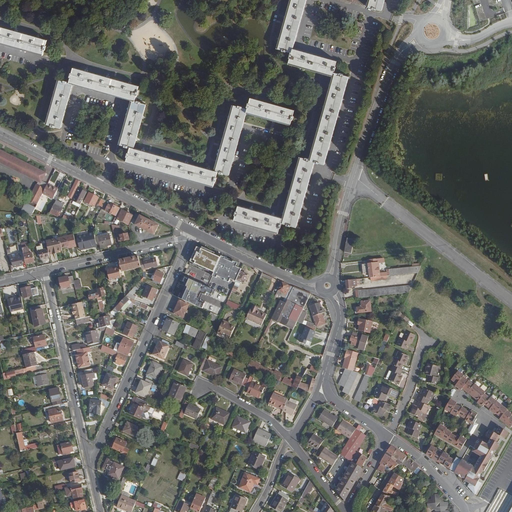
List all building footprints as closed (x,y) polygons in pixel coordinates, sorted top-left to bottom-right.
[(292,52),(293,48),(306,0),(289,0),(277,48),(282,49),(282,51),(285,51),(286,51),(291,52),(292,52)] [(367,0),(366,5),(372,7),(372,8),(376,10),(376,8),(381,10),(383,0),(367,0)] [(473,0),(480,21),(485,19),(479,0),(473,0)] [(487,0),(490,8),(496,6),(496,8),(501,7),(499,0),(487,0)] [(47,40),(0,26),(0,43),(43,55),(45,49),(46,49),(46,46),(45,46),(47,40)] [(336,61),(293,48),(292,52),(291,52),(289,57),(290,58),(289,64),(332,76),(333,72),(334,70),(335,70),(336,66),(335,66),(336,61)] [(131,100),(135,101),(136,95),(137,96),(139,90),(138,90),(139,86),(74,68),(72,73),(71,73),(70,77),(71,77),(69,83),(73,84),(131,100)] [(339,74),(333,72),(332,76),(309,158),(309,159),(315,161),(314,162),(318,163),(319,162),(324,163),(349,77),(343,75),(343,74),(340,73),(339,74)] [(73,84),(69,83),(67,82),(68,81),(64,80),(63,81),(58,80),(46,123),(52,125),(51,126),(55,127),(56,126),(61,127),(73,84)] [(248,107),(248,109),(247,112),(291,124),(292,119),(293,119),(294,115),(293,115),(295,110),(251,97),(249,103),(248,103),(248,107)] [(130,147),(134,148),(146,105),(140,103),(141,102),(137,101),(137,102),(135,101),(131,100),(119,144),(124,145),(124,147),(128,147),(128,146),(130,147)] [(247,112),(248,109),(242,108),(242,106),(238,105),(238,106),(232,105),(214,170),(217,171),(220,172),(220,173),(223,174),(224,173),(229,174),(247,112)] [(217,171),(214,170),(134,148),(130,147),(129,153),(128,152),(127,156),(128,156),(126,162),(213,186),(215,180),(216,180),(217,177),(216,177),(217,171)] [(43,193),(48,184),(42,181),(46,173),(0,150),(0,162),(39,182),(38,185),(36,185),(28,200),(37,205),(43,193)] [(296,226),(314,162),(315,161),(309,159),(309,158),(305,157),(305,158),(299,156),(282,218),(281,222),(287,223),(287,225),(290,226),(291,224),(296,226)] [(81,182),(77,180),(68,199),(72,201),(81,182)] [(58,189),(48,184),(43,193),(53,199),(58,189)] [(80,205),(87,192),(83,190),(83,191),(79,189),(73,201),(80,205)] [(94,207),(98,198),(89,193),(85,202),(94,207)] [(32,215),(35,208),(25,203),(20,213),(26,214),(32,215)] [(63,208),(54,204),(50,213),(59,217),(63,208)] [(108,205),(104,204),(102,209),(116,216),(120,209),(112,204),(111,206),(108,205)] [(281,223),(281,222),(282,218),(239,205),(237,211),(236,211),(235,214),(236,215),(234,221),(278,233),(279,227),(280,227),(281,224),(281,223)] [(132,215),(120,209),(116,216),(119,217),(118,219),(128,225),(132,217),(131,217),(132,215)] [(159,225),(136,213),(131,223),(154,235),(159,225)] [(117,233),(118,238),(119,242),(129,240),(128,234),(120,235),(120,232),(117,233)] [(98,237),(97,234),(94,235),(93,234),(78,237),(80,249),(96,246),(96,244),(99,243),(98,237)] [(69,248),(76,246),(74,235),(59,238),(61,248),(66,247),(69,246),(69,248)] [(99,243),(100,247),(112,245),(110,235),(98,237),(99,243)] [(57,251),(62,250),(61,248),(59,238),(46,241),(47,249),(49,253),(54,252),(57,251)] [(351,254),(354,240),(347,239),(345,252),(351,254)] [(214,274),(221,258),(214,255),(215,252),(202,247),(202,249),(197,247),(190,263),(214,274)] [(41,259),(50,257),(49,253),(47,249),(39,251),(41,259)] [(24,255),(26,264),(34,262),(32,253),(24,255)] [(16,257),(16,256),(15,256),(15,258),(13,258),(12,258),(14,267),(23,265),(21,256),(16,257)] [(237,280),(241,271),(241,269),(239,268),(236,266),(237,263),(233,261),(233,262),(225,259),(225,257),(221,256),(221,258),(214,274),(211,279),(215,280),(216,279),(216,278),(224,281),(223,283),(228,285),(230,279),(233,280),(236,281),(237,280)] [(133,269),(141,267),(140,262),(139,257),(120,261),(122,271),(131,270),(130,268),(133,268),(133,269)] [(141,267),(142,273),(145,272),(145,270),(159,267),(157,258),(140,262),(141,267)] [(384,259),(369,260),(370,264),(364,265),(365,274),(370,273),(370,278),(385,276),(385,273),(380,274),(380,272),(378,272),(378,269),(379,269),(379,264),(385,263),(384,259)] [(418,273),(421,266),(389,269),(389,276),(418,273)] [(120,273),(119,268),(116,268),(107,270),(109,280),(118,278),(118,277),(118,274),(120,273)] [(164,274),(157,271),(153,280),(160,282),(164,274)] [(248,274),(241,271),(237,280),(240,281),(244,283),(248,274)] [(273,278),(262,273),(261,276),(272,281),(273,278)] [(208,287),(183,276),(180,282),(220,300),(222,293),(208,287)] [(74,281),(73,277),(69,277),(60,279),(62,289),(70,287),(70,284),(74,284),(74,281)] [(126,297),(134,287),(133,285),(127,291),(125,280),(126,280),(125,277),(121,278),(126,297)] [(357,279),(346,280),(347,288),(352,288),(352,286),(357,286),(357,284),(357,279)] [(293,287),(283,282),(277,293),(287,298),(286,300),(285,302),(286,303),(293,287)] [(358,290),(359,298),(409,293),(412,285),(365,290),(358,290)] [(138,289),(135,286),(134,287),(126,297),(134,300),(136,296),(133,295),(138,289)] [(39,295),(37,288),(31,290),(30,287),(21,289),(24,298),(39,295)] [(151,304),(156,291),(148,287),(143,297),(141,296),(140,299),(151,304)] [(281,301),(277,308),(272,319),(280,323),(283,317),(286,324),(294,328),(297,322),(303,310),(311,295),(293,287),(286,303),(285,302),(281,301)] [(95,298),(95,299),(98,298),(100,309),(103,308),(104,308),(101,297),(105,296),(103,288),(97,290),(98,293),(89,295),(89,299),(95,298)] [(177,290),(174,296),(213,313),(216,307),(177,290)] [(24,309),(21,295),(8,298),(11,312),(24,309)] [(137,301),(134,300),(126,297),(113,310),(113,311),(118,313),(119,311),(121,309),(124,311),(129,306),(127,304),(128,303),(127,302),(129,300),(135,303),(137,301)] [(183,318),(189,305),(180,301),(174,314),(183,318)] [(371,312),(370,301),(362,302),(362,307),(356,308),(356,313),(371,312)] [(75,314),(76,320),(86,317),(82,302),(79,303),(72,304),(73,309),(74,315),(75,314)] [(229,302),(227,306),(235,310),(242,307),(229,302)] [(322,313),(325,312),(323,308),(320,308),(318,303),(310,306),(314,316),(322,313)] [(45,324),(41,306),(31,308),(32,312),(31,312),(35,327),(45,324)] [(215,312),(221,315),(225,309),(219,306),(215,312)] [(265,316),(260,314),(260,315),(255,313),(256,312),(257,310),(252,308),(251,310),(250,310),(246,320),(260,326),(265,316)] [(322,313),(314,316),(317,326),(325,324),(322,313)] [(408,319),(401,314),(398,318),(405,323),(408,319)] [(96,324),(97,329),(99,328),(107,327),(111,329),(115,321),(110,321),(109,316),(99,319),(100,323),(96,324)] [(174,335),(179,324),(168,319),(163,330),(174,335)] [(227,323),(228,322),(223,320),(217,333),(222,335),(223,333),(230,337),(235,327),(230,324),(227,323)] [(370,333),(372,322),(360,320),(358,324),(360,325),(359,331),(370,333)] [(124,334),(133,339),(139,326),(129,322),(124,334)] [(197,339),(194,348),(199,350),(206,334),(187,325),(183,333),(197,339)] [(114,330),(111,329),(107,327),(106,330),(105,333),(112,336),(114,330)] [(315,331),(306,328),(301,343),(309,346),(310,342),(311,343),(315,331)] [(85,333),(86,338),(87,341),(88,345),(98,343),(97,337),(98,336),(97,334),(96,334),(95,331),(85,333)] [(397,345),(406,350),(409,343),(412,344),(416,335),(406,331),(402,339),(400,338),(397,345)] [(369,336),(354,332),(351,341),(353,341),(352,344),(359,346),(358,349),(365,351),(369,336)] [(46,345),(44,335),(33,338),(35,348),(46,345)] [(208,336),(203,348),(208,350),(213,339),(208,336)] [(118,352),(128,356),(134,343),(124,339),(122,344),(118,342),(114,350),(118,352)] [(170,343),(163,340),(162,343),(160,342),(157,349),(156,348),(153,355),(163,359),(170,343)] [(387,342),(383,341),(379,350),(383,352),(387,342)] [(112,355),(113,352),(114,350),(102,345),(101,350),(112,355)] [(86,348),(75,351),(78,365),(87,364),(86,361),(88,360),(87,353),(84,354),(82,354),(82,352),(84,351),(87,351),(86,348)] [(124,365),(128,356),(118,352),(114,350),(113,352),(119,355),(116,363),(120,365),(121,363),(124,365)] [(347,350),(346,356),(346,358),(343,366),(343,368),(348,370),(354,371),(354,369),(359,353),(347,350)] [(37,366),(34,352),(24,355),(27,368),(37,366)] [(393,365),(400,369),(403,364),(405,364),(409,356),(399,352),(395,359),(394,359),(391,365),(393,365)] [(249,365),(297,389),(298,387),(301,381),(302,379),(298,377),(296,382),(285,376),(283,379),(280,378),(283,373),(275,369),(274,371),(251,359),(249,365)] [(188,376),(193,365),(184,361),(179,372),(188,376)] [(203,362),(200,369),(217,377),(222,367),(208,361),(206,364),(203,362)] [(158,380),(163,366),(153,362),(148,375),(158,380)] [(426,382),(436,385),(438,378),(435,377),(438,366),(427,363),(424,374),(428,375),(426,382)] [(366,374),(373,376),(376,368),(373,367),(374,366),(369,364),(366,374)] [(402,376),(400,375),(399,375),(401,369),(400,369),(393,365),(390,371),(392,372),(388,380),(398,385),(402,376)] [(4,378),(5,380),(16,377),(15,374),(28,371),(27,368),(3,373),(4,378)] [(348,370),(346,369),(339,384),(345,387),(343,392),(348,395),(358,373),(356,372),(348,370)] [(230,380),(245,387),(249,379),(245,377),(246,375),(234,370),(230,380)] [(47,374),(46,371),(36,373),(39,386),(50,384),(47,374)] [(459,371),(453,378),(458,383),(456,385),(462,390),(463,388),(479,401),(478,402),(483,407),(485,404),(490,409),(490,410),(495,414),(497,412),(501,417),(500,419),(511,428),(511,426),(511,416),(511,415),(511,414),(507,410),(491,397),(490,399),(485,394),(486,392),(473,384),(472,385),(469,381),(468,382),(463,377),(464,375),(459,371)] [(95,378),(94,374),(82,377),(83,381),(83,382),(84,382),(85,387),(94,385),(93,380),(94,380),(93,378),(95,378)] [(117,378),(107,374),(103,385),(112,389),(117,378)] [(255,377),(251,375),(249,379),(245,387),(249,388),(247,392),(259,398),(265,385),(259,382),(258,385),(253,382),(255,377)] [(355,400),(360,402),(364,393),(369,382),(372,377),(366,375),(355,400)] [(298,387),(311,394),(316,378),(310,376),(308,383),(301,381),(298,387)] [(153,382),(146,379),(145,382),(142,381),(136,393),(146,398),(153,382)] [(185,388),(175,383),(170,396),(180,400),(182,396),(184,393),(183,392),(185,388)] [(373,397),(380,400),(384,402),(387,395),(394,399),(398,392),(383,385),(380,392),(376,390),(373,397)] [(59,404),(62,404),(61,400),(62,400),(59,388),(50,390),(53,402),(54,405),(59,404)] [(418,401),(426,405),(429,399),(431,400),(434,393),(423,388),(420,395),(418,394),(416,400),(418,401)] [(270,402),(283,408),(287,401),(288,398),(274,392),(270,402)] [(97,396),(92,397),(90,413),(100,414),(102,398),(99,397),(97,396)] [(149,403),(135,396),(131,404),(134,405),(133,408),(130,414),(142,419),(146,409),(150,410),(151,407),(148,406),(149,403)] [(457,403),(451,399),(448,410),(453,413),(453,414),(459,418),(460,416),(468,420),(467,422),(474,425),(475,423),(478,419),(476,418),(478,414),(471,411),(470,412),(467,411),(467,410),(462,407),(462,408),(456,405),(457,403)] [(389,411),(392,405),(384,402),(380,400),(377,405),(375,404),(372,411),(383,416),(386,410),(389,411)] [(283,408),(282,411),(286,413),(287,412),(289,413),(289,414),(293,416),(298,406),(287,401),(283,408)] [(427,414),(430,407),(426,405),(418,401),(416,406),(415,408),(413,407),(410,413),(422,419),(425,412),(427,414)] [(202,410),(185,403),(181,412),(198,420),(199,417),(201,418),(202,416),(200,415),(202,410)] [(54,405),(48,407),(51,423),(63,420),(60,408),(59,404),(54,405)] [(229,413),(216,408),(212,419),(225,425),(229,413)] [(319,419),(332,428),(338,418),(335,416),(334,417),(324,410),(319,419)] [(250,422),(237,417),(233,427),(246,433),(250,422)] [(419,432),(422,425),(410,419),(407,426),(410,428),(411,428),(410,430),(409,430),(407,433),(417,438),(420,432),(419,432)] [(350,439),(356,429),(343,421),(337,430),(350,439)] [(141,428),(127,422),(126,425),(124,424),(122,430),(124,431),(137,437),(141,428)] [(474,425),(469,434),(472,436),(478,424),(475,423),(474,425)] [(440,425),(435,434),(451,444),(452,443),(456,445),(455,446),(461,449),(467,440),(461,436),(459,439),(451,434),(452,433),(446,429),(446,428),(440,425)] [(508,432),(500,427),(496,433),(490,430),(487,436),(492,440),(489,445),(480,439),(473,451),(483,457),(476,468),(466,462),(457,458),(455,461),(449,457),(449,456),(443,453),(442,454),(436,451),(437,450),(431,447),(426,454),(428,455),(429,456),(430,455),(433,458),(432,458),(440,463),(439,465),(445,468),(446,466),(455,472),(466,478),(465,480),(470,483),(468,486),(475,494),(477,491),(482,483),(478,478),(481,473),(483,470),(484,471),(489,464),(487,463),(490,459),(491,460),(500,444),(498,443),(500,439),(499,438),(500,436),(505,439),(508,432)] [(271,434),(258,428),(254,438),(267,444),(271,434)] [(350,439),(344,449),(340,454),(345,457),(347,458),(351,461),(356,452),(366,436),(359,431),(356,429),(350,439)] [(17,433),(21,452),(39,448),(38,443),(28,446),(28,447),(26,447),(22,432),(17,433)] [(308,443),(318,450),(324,441),(314,434),(308,443)] [(122,451),(125,448),(127,443),(118,438),(113,448),(121,451),(122,451)] [(74,451),(72,442),(62,444),(58,445),(60,454),(63,454),(63,455),(67,454),(72,453),(71,452),(74,451)] [(392,446),(387,452),(393,456),(397,450),(392,446)] [(319,457),(333,466),(338,457),(325,448),(319,457)] [(397,450),(393,456),(401,462),(400,463),(401,464),(402,463),(407,457),(405,456),(397,450)] [(260,469),(265,456),(255,452),(249,465),(260,469)] [(357,465),(361,468),(367,458),(364,457),(363,455),(356,452),(351,461),(357,465)] [(333,466),(326,475),(326,476),(329,481),(343,460),(345,457),(340,454),(338,457),(333,466)] [(392,459),(386,455),(380,464),(382,465),(380,467),(381,468),(381,469),(384,471),(387,466),(392,459)] [(416,465),(407,457),(402,463),(411,470),(412,468),(413,469),(416,465)] [(59,461),(59,462),(60,469),(61,470),(75,467),(73,458),(59,461)] [(347,458),(345,461),(347,462),(352,465),(336,490),(345,501),(363,469),(361,468),(357,465),(351,461),(347,458)] [(125,467),(108,459),(105,467),(107,468),(106,469),(109,470),(107,474),(119,479),(125,467)] [(399,465),(392,459),(387,466),(392,470),(395,468),(399,465)] [(81,481),(78,472),(70,474),(72,483),(81,481)] [(177,479),(183,481),(186,474),(180,472),(177,479)] [(257,485),(260,479),(245,473),(239,487),(250,492),(254,483),(257,485)] [(300,480),(290,474),(283,485),(293,491),(300,480)] [(404,479),(395,474),(392,479),(400,484),(404,479)] [(214,488),(218,479),(213,477),(209,486),(214,488)] [(400,488),(401,486),(402,485),(400,484),(392,479),(387,487),(391,491),(394,486),(400,489),(400,488)] [(313,486),(310,482),(299,502),(302,504),(309,492),(310,492),(313,486)] [(83,491),(82,485),(66,489),(68,496),(74,495),(74,498),(83,496),(81,491),(83,491)] [(290,497),(280,491),(278,495),(271,507),(280,511),(281,511),(288,500),(290,497)] [(196,494),(191,508),(199,511),(200,511),(206,498),(196,494)] [(397,502),(398,498),(388,496),(382,494),(375,506),(392,511),(394,511),(396,503),(395,503),(393,507),(386,504),(389,499),(397,502)] [(137,501),(137,500),(129,498),(122,495),(118,506),(132,511),(137,501)] [(236,495),(230,511),(232,511),(241,511),(242,511),(247,499),(236,495)] [(437,511),(436,511),(446,511),(445,511),(449,506),(435,495),(427,504),(437,511)] [(39,505),(34,506),(35,510),(44,508),(42,499),(37,500),(39,505)] [(76,502),(78,511),(87,509),(85,500),(76,502)] [(189,506),(190,505),(181,502),(177,511),(179,511),(185,511),(187,508),(189,509),(190,507),(189,506)]
